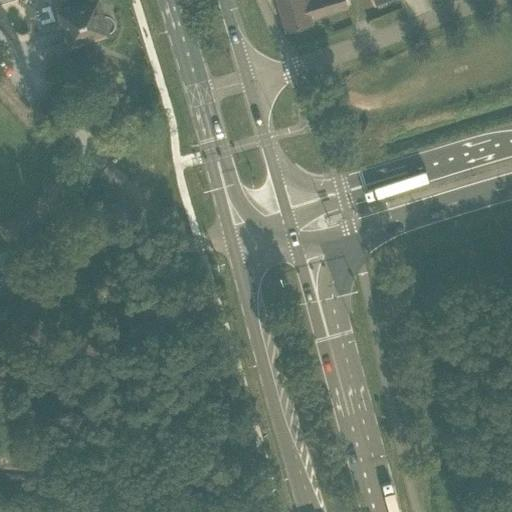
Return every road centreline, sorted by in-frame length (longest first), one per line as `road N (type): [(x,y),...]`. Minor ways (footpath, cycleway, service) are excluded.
road 1 (primary): [(228,233),(306,511)]
road 2 (primary): [(376,511),(296,249)]
road 3 (residential): [(480,0),(247,81)]
road 4 (motorway): [(511,150),(286,216)]
road 5 (motorway): [(296,249),(511,186)]
road 6 (unclassified): [(131,187),(0,325)]
road 7 (unclassified): [(131,187),(23,64)]
road 8 (primary): [(197,95),(228,233)]
road 9 (primary): [(286,216),(247,81)]
road 10 (unclassified): [(228,233),(178,244),(131,187)]
